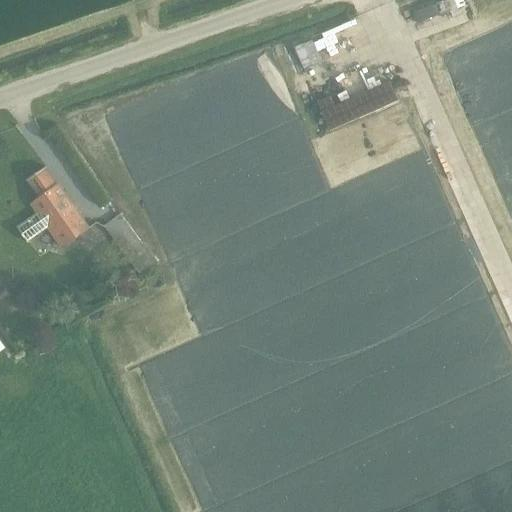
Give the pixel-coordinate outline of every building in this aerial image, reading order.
[(465,5),(462,0),(435,0),(413,10),(420,25),(465,5)] [(305,68),(324,60),(314,38),(295,46),(305,68)] [(28,180),(40,197),(31,203),(37,212),(18,226),(17,225),(16,226),(27,241),(28,241),(27,240),(47,226),(61,247),(89,229),(58,184),(57,185),(45,167),(46,167),(46,166),(26,179),(27,180),(28,180)] [(138,274),(140,276),(158,264),(157,262),(143,244),(142,245),(119,214),(103,226),(138,274)] [(9,261),(0,265),(0,288),(18,279),(9,261)] [(6,378),(0,408),(0,410),(14,414),(20,381),(6,378)]
